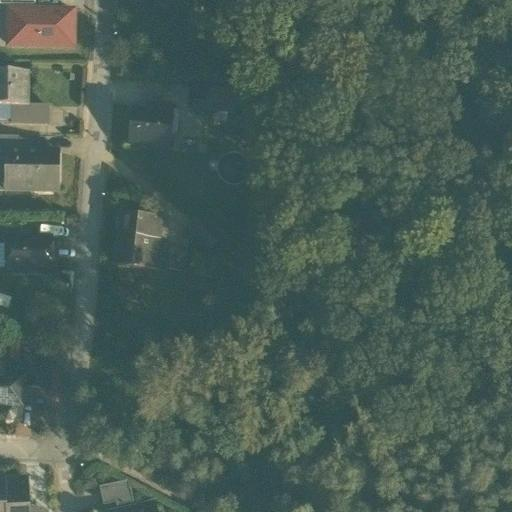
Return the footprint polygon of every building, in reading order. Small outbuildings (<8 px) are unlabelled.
[(72,49),(73,14),(9,13),(8,48),(72,49)] [(0,108),(11,109),(28,109),(28,75),(0,75),(0,108)] [(186,110),(209,111),(211,89),(188,87),(186,110)] [(251,92),(211,89),(209,111),(249,114),(251,92)] [(0,123),(11,124),(11,109),(0,108),(0,123)] [(11,109),(11,124),(11,126),(47,126),(47,109),(28,109),(11,109)] [(130,148),(168,152),(172,111),(150,109),(149,116),(133,114),(130,148)] [(0,155),(7,156),(7,154),(19,154),(19,139),(0,139),(0,155)] [(19,139),(19,154),(42,154),(42,140),(19,139)] [(6,194),(58,194),(58,154),(42,154),(19,154),(7,154),(7,156),(6,194)] [(122,216),(120,237),(160,241),(162,220),(122,216)] [(189,237),(209,254),(218,243),(197,226),(189,237)] [(0,247),(7,248),(7,241),(21,241),(22,229),(0,228),(0,247)] [(159,249),(160,241),(120,237),(117,269),(156,273),(159,249)] [(7,276),(49,277),(50,242),(21,241),(7,241),(7,248),(7,271),(7,276)] [(173,252),(159,249),(156,273),(168,272),(173,252)] [(168,272),(182,275),(186,254),(173,252),(168,272)] [(189,277),(211,281),(215,260),(194,256),(189,277)] [(9,370),(22,371),(24,352),(10,342),(9,370)] [(22,390),(49,392),(51,370),(51,369),(24,352),(22,371),(23,371),(22,390)] [(6,426),(12,426),(15,422),(20,423),(22,390),(23,371),(22,371),(9,370),(0,369),(0,421),(2,421),(6,426)] [(28,483),(4,484),(5,511),(29,511),(29,507),(28,483)] [(99,490),(103,507),(116,505),(130,501),(126,485),(99,490)] [(130,501),(116,505),(117,511),(125,511),(132,510),(130,501)]
